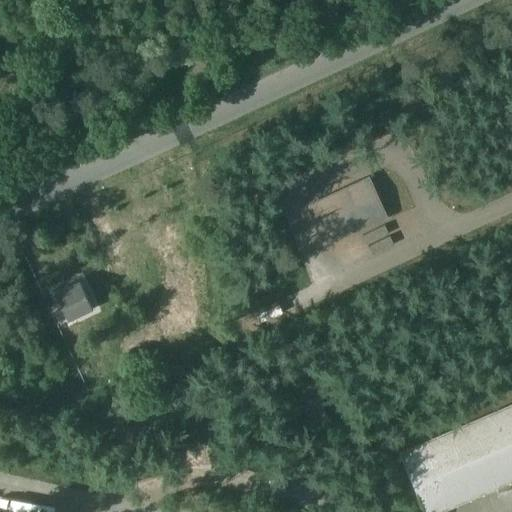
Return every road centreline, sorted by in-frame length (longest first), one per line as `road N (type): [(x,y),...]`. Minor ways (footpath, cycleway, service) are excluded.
road 1 (unclassified): [(0,216),(465,0)]
road 2 (unknown): [(347,0),(189,76),(94,151),(83,177)]
